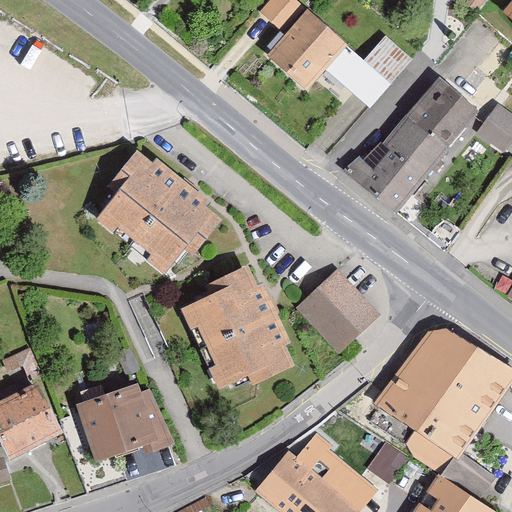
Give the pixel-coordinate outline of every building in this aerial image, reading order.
[(298,0),(273,0),(264,12),(290,34),(275,53),(318,88),(332,71),(376,108),(419,55),(387,28),(365,55),(298,0)] [(364,155),(352,170),(407,213),(488,109),(449,78),(417,119),(411,115),(373,163),(364,155)] [(511,154),(511,153),(511,110),(504,105),(483,135),(511,154)] [(225,226),(144,157),(96,213),(177,282),(225,226)] [(300,366),(255,263),(185,294),(231,397),(300,366)] [(384,317),(340,271),(303,306),(347,351),(384,317)] [(439,324),(378,403),(421,429),(409,448),(453,474),(449,478),(486,502),(501,473),(472,453),(511,397),(511,362),(459,323),(439,324)] [(135,347),(121,352),(131,376),(144,371),(135,347)] [(35,349),(9,360),(13,371),(28,365),(34,377),(44,373),(35,349)] [(47,383),(0,404),(0,425),(17,458),(73,432),(47,383)] [(173,441),(154,384),(85,407),(104,464),(173,441)] [(293,453),(263,490),(290,511),(365,511),(384,490),(318,437),(300,459),(293,453)] [(390,478),(407,452),(387,439),(370,466),(390,478)] [(449,478),(445,475),(419,511),(501,511),(486,502),(449,478)]
